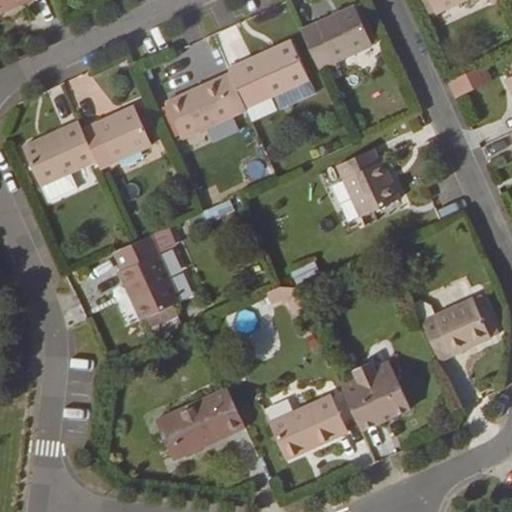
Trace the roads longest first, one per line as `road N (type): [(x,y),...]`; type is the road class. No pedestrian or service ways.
road 1 (residential): [(39,506),(55,332),(0,200)]
road 2 (residential): [(511,271),(388,0)]
road 3 (residential): [(0,86),(187,0)]
road 4 (residential): [(402,499),(511,439)]
